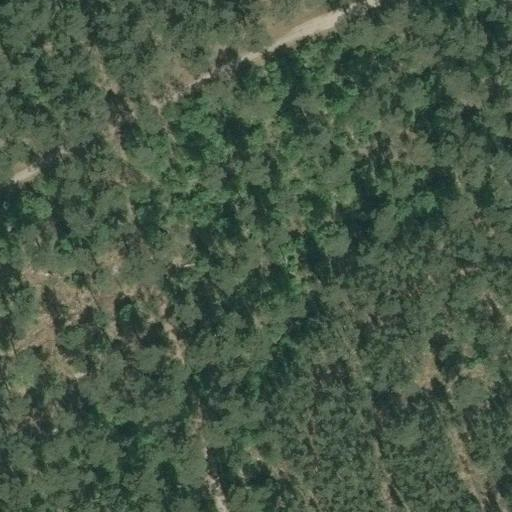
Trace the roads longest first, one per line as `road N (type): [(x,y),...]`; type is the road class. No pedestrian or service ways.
road 1 (track): [(395,0),(128,131)]
road 2 (track): [(128,131),(0,189)]
